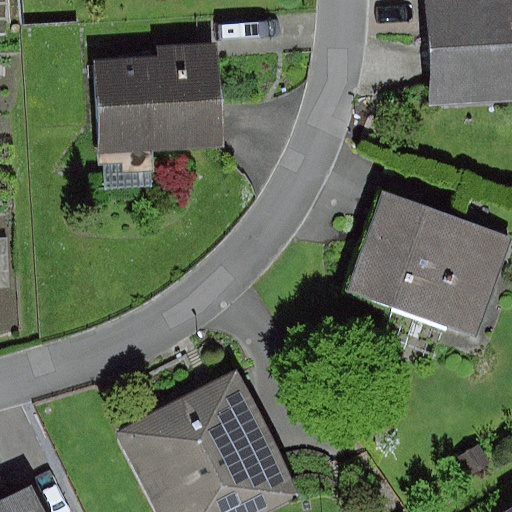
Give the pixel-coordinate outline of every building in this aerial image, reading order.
[(511,0),(424,0),(440,113),(511,105),(511,0)] [(231,40),(88,58),(100,178),(252,155),(231,40)] [(3,105),(0,105),(0,207),(11,207),(3,105)] [(511,256),(511,235),(377,186),(340,301),(479,353),(511,256)] [(316,511),(250,371),(128,428),(166,511),(316,511)] [(57,511),(43,484),(0,502),(0,511),(57,511)]
